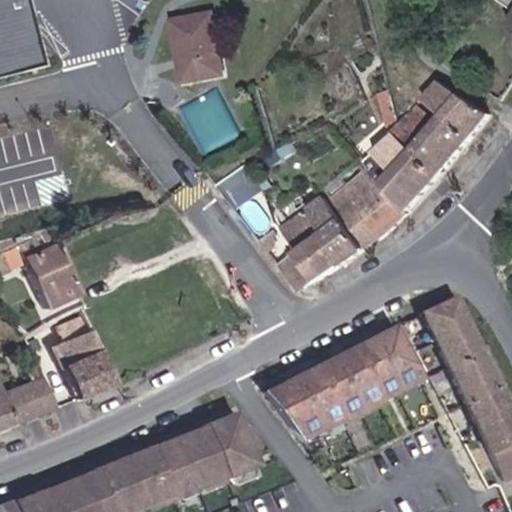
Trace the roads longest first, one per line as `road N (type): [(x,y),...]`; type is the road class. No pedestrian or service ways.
road 1 (residential): [(458,261),(430,262),(392,279),(156,409),(0,475)]
road 2 (unknown): [(0,101),(99,85),(115,95),(302,331)]
road 3 (unknown): [(250,359),(323,484),(314,511)]
